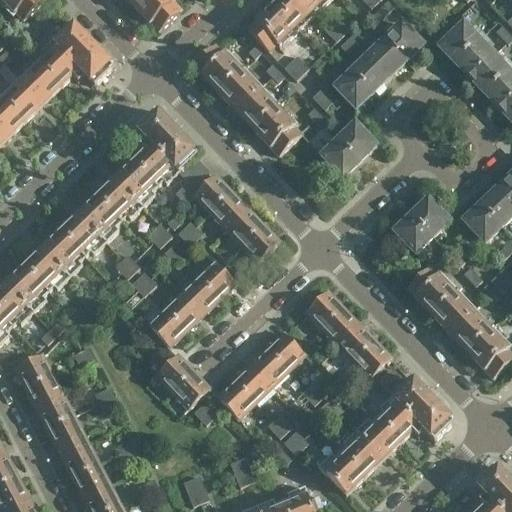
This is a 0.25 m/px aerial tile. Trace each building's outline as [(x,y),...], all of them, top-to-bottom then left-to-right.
[(46,3),(42,0),(0,0),(0,6),(20,28),(46,3)] [(125,0),(134,9),(143,0),(125,0)] [(182,15),(174,7),(178,3),(174,0),(143,0),(134,9),(160,36),(161,35),(161,34),(180,16),(182,15)] [(317,17),(301,0),(283,0),(275,8),(299,34),(317,17)] [(334,0),(301,0),(317,17),(334,0)] [(378,7),(372,0),(366,6),(372,13),(378,7)] [(394,11),(388,5),(382,11),(388,17),(394,11)] [(299,34),(275,8),(248,35),(249,36),(249,35),(268,55),(267,55),(269,56),(277,48),(281,52),(299,34)] [(388,17),(382,11),(376,17),(382,23),(388,17)] [(48,27),(42,21),(36,27),(42,33),(48,27)] [(343,28),(337,21),(331,27),(337,34),(343,28)] [(455,66),(482,40),(464,22),(437,48),(455,66)] [(42,33),(36,27),(29,33),(35,39),(42,33)] [(337,34),(331,27),(325,34),(331,40),(337,34)] [(113,64),(105,55),(99,57),(86,43),(87,37),(79,29),(74,31),(71,28),(53,46),(85,80),(95,90),(107,78),(114,72),(111,69),(113,64)] [(349,34),(343,28),(337,34),(343,40),(349,34)] [(423,49),(402,28),(385,44),(406,66),(423,49)] [(509,36),(503,30),(496,36),(502,42),(509,36)] [(343,40),(337,34),(331,40),(337,46),(343,40)] [(511,45),(511,39),(509,36),(502,42),(508,49),(511,45)] [(360,45),(353,38),(347,44),(353,51),(360,45)] [(9,46),(3,39),(0,42),(0,48),(3,52),(9,46)] [(470,82),(497,56),(482,40),(455,66),(470,82)] [(353,51),(347,44),(341,50),(347,57),(353,51)] [(406,66),(385,44),(369,60),(390,81),(406,66)] [(85,80),(53,46),(40,58),(43,60),(38,66),(62,91),(73,81),(74,82),(75,81),(78,85),(84,80),(84,81),(85,80)] [(219,98),(245,73),(226,54),(223,57),(215,49),(214,51),(194,70),(194,69),(193,70),(219,98)] [(261,57),(255,50),(249,57),(255,63),(261,57)] [(12,62),(5,56),(0,61),(0,62),(5,68),(12,62)] [(485,98),(511,71),(497,56),(470,82),(485,98)] [(303,66),(297,60),(291,66),(297,72),(303,66)] [(390,81),(369,60),(353,76),(373,97),(390,81)] [(62,91),(38,66),(19,83),(44,109),(62,91)] [(297,72),(291,66),(284,72),(291,79),(297,72)] [(309,73),(303,66),(297,72),(303,79),(309,73)] [(279,75),(273,69),(266,75),(272,81),(279,75)] [(500,113),(511,101),(511,71),(485,98),(500,113)] [(303,79),(297,72),(291,79),(297,85),(303,79)] [(236,116),(262,91),(245,73),(219,98),(236,116)] [(373,97),(353,76),(336,92),(356,114),(373,97)] [(44,109),(19,83),(1,101),(26,126),(44,109)] [(331,96),(325,89),(319,95),(325,102),(331,96)] [(254,134),(280,109),(262,91),(236,116),(254,134)] [(325,102),(319,95),(313,102),(319,108),(325,102)] [(338,102),(331,96),(325,102),(331,108),(338,102)] [(26,126),(1,101),(0,101),(0,135),(8,144),(26,126)] [(511,126),(511,101),(500,113),(511,126)] [(331,108),(325,102),(319,108),(325,114),(331,108)] [(302,140),(294,132),(298,128),(280,109),(254,134),(280,161),(281,160),(281,159),(300,141),(302,140)] [(321,119),(321,118),(315,112),(308,118),(314,125),(321,119)] [(197,151),(189,143),(184,144),(170,130),(172,124),(164,116),(158,117),(156,115),(137,133),(146,143),(147,142),(180,176),(195,161),(198,159),(195,156),(197,151)] [(327,125),(321,119),(314,125),(320,131),(327,125)] [(374,148),(355,128),(338,144),(360,166),(377,149),(375,147),(374,148)] [(311,143),(323,153),(333,141),(321,131),(311,143)] [(180,176),(147,142),(146,143),(145,144),(146,144),(141,149),(145,153),(144,154),(145,155),(134,166),(158,191),(164,186),(167,189),(180,176)] [(360,166),(338,144),(321,161),(325,164),(341,180),(343,183),(360,166)] [(232,197),(221,185),(216,180),(215,181),(211,185),(207,180),(210,177),(195,161),(180,176),(199,197),(194,201),(210,218),(232,197)] [(158,191),(134,166),(116,183),(143,212),(156,200),(153,196),(158,191)] [(511,179),(497,193),(511,208),(511,179)] [(143,212),(116,183),(97,201),(122,226),(127,221),(130,224),(143,212)] [(511,220),(511,208),(497,193),(481,209),(502,230),(511,220)] [(226,234),(248,213),(232,197),(210,218),(226,234)] [(122,226),(97,201),(79,218),(107,247),(119,234),(116,231),(122,226)] [(450,225),(431,206),(431,205),(429,203),(412,219),(433,241),(450,225)] [(502,230),(481,209),(464,225),(485,247),(502,230)] [(242,250),(264,229),(248,213),(226,234),(242,250)] [(107,247),(79,218),(61,236),(86,261),(91,255),(94,259),(107,247)] [(433,241),(412,219),(395,236),(397,238),(413,254),(412,254),(416,258),(433,241)] [(181,228),(174,221),(168,228),(174,234),(181,228)] [(197,232),(196,231),(191,226),(184,232),(191,238),(197,232)] [(167,234),(166,234),(161,228),(154,234),(160,240),(167,234)] [(258,267),(279,248),(280,247),(264,229),(242,250),(258,267)] [(191,238),(184,232),(178,238),(184,244),(191,238)] [(203,239),(197,232),(191,238),(197,245),(203,239)] [(160,240),(154,234),(148,240),(154,246),(160,240)] [(173,241),(167,234),(160,240),(167,247),(173,241)] [(86,261),(61,236),(43,253),(70,281),(83,269),(80,266),(86,261)] [(197,245),(191,238),(184,244),(190,251),(197,245)] [(167,247),(160,240),(154,246),(160,253),(167,247)] [(470,250),(464,243),(457,249),(463,256),(470,250)] [(183,252),(177,245),(171,251),(177,258),(183,252)] [(511,256),(511,249),(509,247),(503,253),(509,259),(511,256)] [(476,256),(470,250),(463,256),(469,262),(476,256)] [(177,258),(171,251),(165,258),(171,264),(177,258)] [(189,258),(183,252),(177,258),(183,264),(189,258)] [(70,281),(43,253),(25,271),(49,296),(55,291),(58,294),(70,281)] [(459,260),(453,253),(447,260),(453,266),(459,260)] [(509,259),(503,253),(497,259),(503,265),(509,259)] [(183,264),(177,258),(171,264),(177,270),(183,264)] [(134,265),(128,259),(122,265),(128,272),(134,265)] [(465,266),(459,260),(453,266),(459,272),(465,266)] [(128,272),(122,265),(116,271),(122,278),(128,272)] [(140,272),(134,265),(128,272),(134,278),(140,272)] [(235,287),(215,266),(198,283),(219,304),(237,288),(236,287),(235,287)] [(49,296),(25,271),(7,288),(34,317),(47,304),(44,301),(49,296)] [(134,278),(128,272),(122,278),(128,284),(134,278)] [(433,320),(459,295),(440,276),(436,280),(429,272),(427,273),(428,273),(408,292),(407,293),(433,320)] [(477,278),(470,272),(464,278),(470,284),(477,278)] [(510,279),(504,273),(497,279),(504,285),(510,279)] [(151,283),(150,282),(145,276),(138,282),(144,289),(151,283)] [(483,284),(477,278),(470,284),(476,290),(483,284)] [(504,285),(497,279),(491,285),(497,291),(504,285)] [(144,289),(138,282),(132,289),(138,295),(144,289)] [(157,289),(151,283),(144,289),(151,295),(157,289)] [(219,304),(198,283),(182,298),(203,320),(219,304)] [(510,291),(504,285),(497,291),(503,297),(510,291)] [(34,317),(7,288),(0,294),(0,317),(13,331),(18,326),(21,329),(34,317)] [(151,295),(144,289),(138,295),(144,301),(151,295)] [(493,295),(487,289),(480,295),(487,301),(493,295)] [(99,299),(93,293),(87,299),(93,305),(99,299)] [(450,338),(476,313),(459,295),(433,320),(450,338)] [(499,301),(493,295),(487,301),(493,307),(499,301)] [(322,334),(344,313),(328,296),(326,297),(327,297),(306,317),(322,334)] [(203,320),(182,298),(166,314),(187,336),(203,320)] [(93,305),(87,299),(81,305),(87,311),(93,305)] [(106,305),(99,299),(93,305),(99,311),(106,305)] [(99,311),(93,305),(87,311),(93,318),(99,311)] [(338,351),(360,330),(344,313),(322,334),(338,351)] [(468,356),(494,331),(476,313),(450,338),(468,356)] [(187,336),(166,314),(149,330),(168,351),(169,352),(187,336)] [(13,331),(0,317),(0,349),(10,339),(7,336),(13,331)] [(57,340),(66,331),(60,325),(51,334),(57,340)] [(354,367),(376,346),(360,330),(338,351),(354,367)] [(511,358),(508,354),(511,350),(494,331),(468,356),(494,383),(495,382),(511,365),(511,358)] [(48,349),(57,340),(51,334),(41,343),(48,349)] [(306,360),(286,340),(286,339),(285,338),(267,355),(289,377),(306,360)] [(371,384),(391,365),(393,364),(376,346),(354,367),(371,384)] [(94,359),(90,351),(82,355),(86,363),(94,359)] [(86,363),(82,355),(74,359),(78,367),(86,363)] [(289,377),(267,355),(251,370),(272,392),(289,377)] [(53,380),(42,359),(16,373),(26,394),(53,380)] [(98,366),(94,359),(86,363),(90,370),(98,366)] [(173,398),(195,377),(178,359),(177,361),(156,381),(173,398)] [(90,370),(86,363),(78,367),(82,374),(90,370)] [(272,392),(251,370),(235,386),(256,408),(272,392)] [(384,392),(397,380),(391,373),(378,385),(384,392)] [(189,414),(209,395),(210,395),(211,394),(195,377),(173,398),(189,414)] [(64,400),(53,380),(26,394),(37,414),(64,400)] [(453,419),(445,411),(444,410),(439,412),(426,398),(427,392),(419,384),(414,386),(411,383),(392,401),(425,435),(435,445),(454,427),(451,424),(453,419)] [(321,392),(315,385),(309,391),(315,398),(321,392)] [(256,408),(235,386),(218,403),(219,404),(239,424),(256,408)] [(315,398),(309,391),(302,398),(309,404),(315,398)] [(115,399),(111,392),(103,396),(107,403),(115,399)] [(327,398),(321,392),(315,398),(321,404),(327,398)] [(107,403),(103,396),(95,400),(100,408),(107,403)] [(321,404),(315,398),(309,404),(315,410),(321,404)] [(119,407),(115,399),(107,403),(111,411),(119,407)] [(75,421),(64,400),(37,414),(48,435),(75,421)] [(425,435),(392,401),(380,413),(383,416),(377,421),(402,447),(413,436),(414,437),(418,441),(424,435),(424,436),(425,435)] [(337,408),(331,402),(325,408),(331,415),(337,408)] [(111,411),(107,403),(100,408),(104,415),(111,411)] [(213,412),(207,405),(201,411),(207,418),(213,412)] [(331,415),(325,408),(319,414),(325,421),(331,415)] [(344,415),(337,408),(331,415),(337,421),(344,415)] [(207,418),(201,411),(194,417),(200,424),(207,418)] [(219,418),(213,412),(207,418),(213,424),(219,418)] [(337,421),(331,415),(325,421),(331,427),(337,421)] [(213,424),(207,418),(200,424),(206,430),(213,424)] [(287,425),(287,424),(281,418),(274,424),(281,431),(287,425)] [(100,469),(89,448),(75,421),(48,435),(57,453),(56,453),(58,456),(59,455),(62,462),(61,463),(63,465),(64,465),(73,483),(100,469)] [(402,447),(377,421),(372,427),(369,424),(356,436),(383,464),(402,447)] [(281,431),(274,424),(268,431),(274,437),(281,431)] [(293,431),(287,425),(281,431),(287,437),(293,431)] [(287,437),(281,431),(274,437),(280,443),(287,437)] [(303,442),(297,435),(291,441),(297,448),(303,442)] [(383,464),(356,436),(343,448),(346,451),(341,456),(365,482),(383,464)] [(297,448),(291,441),(284,447),(290,454),(297,448)] [(137,450),(133,442),(125,446),(129,454),(137,450)] [(303,454),(309,448),(303,442),(297,448),(303,454)] [(129,454),(125,446),(117,450),(121,458),(129,454)] [(303,454),(297,448),(290,454),(297,460),(303,454)] [(141,457),(137,450),(129,454),(133,461),(141,457)] [(279,464),(286,458),(280,451),(273,458),(279,464)] [(133,461),(129,454),(121,458),(125,465),(133,461)] [(365,482),(341,456),(335,462),(332,459),(319,472),(326,480),(327,479),(340,493),(340,494),(342,495),(345,498),(344,498),(346,500),(365,482)] [(18,511),(31,505),(20,485),(5,457),(0,459),(0,511),(18,511)] [(286,471),(292,464),(286,458),(279,464),(286,471)] [(250,469),(247,461),(239,465),(242,473),(250,469)] [(242,473),(239,465),(230,468),(234,476),(242,473)] [(111,489),(100,469),(73,483),(84,503),(111,489)] [(253,477),(250,469),(242,473),(245,481),(253,477)] [(511,511),(511,488),(509,485),(511,480),(503,471),(498,473),(495,470),(476,488),(486,498),(499,511),(511,511)] [(245,481),(242,473),(234,476),(237,484),(245,481)] [(256,485),(253,477),(245,481),(248,489),(256,485)] [(203,488),(200,480),(192,484),(195,492),(203,488)] [(248,489),(245,481),(237,484),(240,492),(248,489)] [(158,490),(154,483),(146,487),(150,494),(158,490)] [(195,492),(192,484),(184,487),(187,495),(195,492)] [(150,494),(146,487),(138,491),(142,499),(150,494)] [(206,496),(203,488),(195,492),(198,500),(206,496)] [(116,511),(121,510),(111,489),(84,503),(88,511),(116,511)] [(162,498),(158,490),(150,494),(154,502),(162,498)] [(312,511),(309,502),(309,501),(305,491),(288,498),(290,503),(282,505),(284,511),(312,511)] [(198,500),(195,492),(187,495),(190,503),(198,500)] [(154,502),(150,494),(142,499),(147,506),(154,502)] [(210,505),(206,496),(198,500),(202,508),(210,505)] [(499,511),(486,498),(485,499),(485,500),(480,505),(483,509),(484,510),(482,511),(499,511)] [(202,508),(198,500),(190,503),(193,511),(202,508)]
